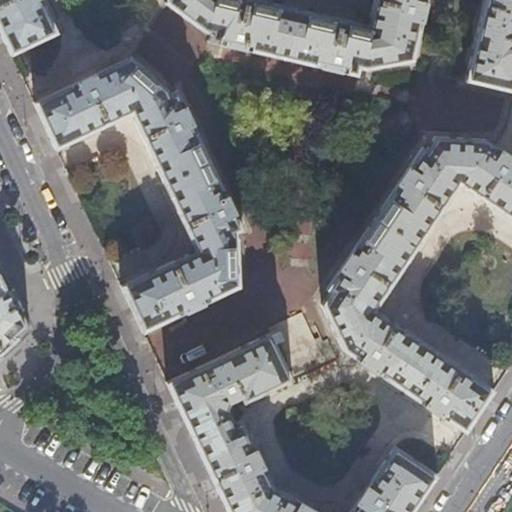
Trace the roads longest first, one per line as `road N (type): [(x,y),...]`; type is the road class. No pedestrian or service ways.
road 1 (residential): [(78,285),(188,511)]
road 2 (residential): [(0,124),(78,285)]
road 3 (residential): [(78,285),(61,350),(40,380),(0,407)]
road 4 (residential): [(122,511),(0,440)]
